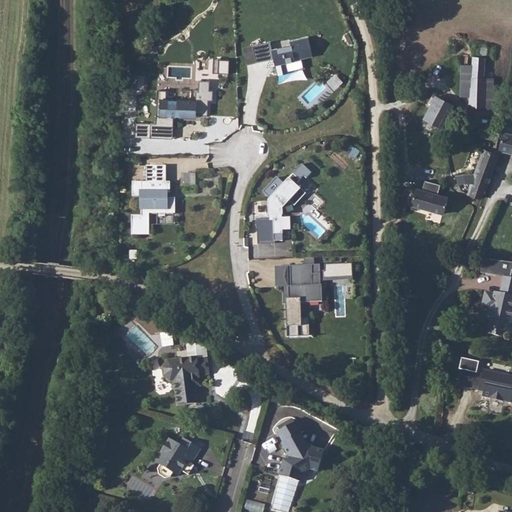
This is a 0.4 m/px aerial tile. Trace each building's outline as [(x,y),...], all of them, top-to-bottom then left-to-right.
[(270,43),(252,46),(256,62),(273,59),(275,66),(276,65),(278,75),(288,73),(288,71),(303,68),(301,56),(312,54),(308,37),(289,41),(290,46),(271,50),(270,43)] [(470,97),(470,107),(497,109),(498,78),(486,78),(487,57),(473,57),(473,65),(462,66),(461,97),(470,97)] [(217,60),(217,73),(230,73),(230,60),(217,60)] [(192,79),(192,67),(169,65),(168,78),(192,79)] [(197,91),(196,100),(197,100),(196,115),(208,115),(209,100),(214,100),(214,91),(210,90),(210,81),(200,81),(199,91),(197,91)] [(441,130),(455,105),(437,95),(424,119),(441,130)] [(196,115),(197,100),(196,100),(161,98),(160,117),(174,117),(196,118),(196,115)] [(173,138),(174,117),(160,117),(158,117),(157,123),(136,123),(136,137),(173,138)] [(501,137),(503,127),(477,123),(476,129),(482,130),(481,134),(501,137)] [(511,128),(506,127),(501,148),(511,150),(511,128)] [(467,192),(479,197),(482,191),(486,192),(497,165),(502,151),(484,146),(483,148),(476,170),(458,173),(459,183),(471,181),(467,192)] [(132,216),(132,233),(149,233),(149,214),(175,214),(175,198),(166,198),(166,193),(170,193),(170,183),(166,183),(166,166),(147,166),(147,182),(132,182),(132,197),(141,197),(141,216),(132,216)] [(196,174),(182,174),(182,184),(196,185),(196,174)] [(273,220),(274,241),(275,241),(283,241),(282,230),(290,230),(290,218),(281,218),(281,208),(289,200),(293,204),(304,193),(295,186),(300,180),(293,174),(268,201),(269,215),(276,215),(276,218),(273,218),(273,220)] [(412,205),(448,215),(449,207),(458,210),(459,201),(453,200),(453,198),(440,195),(441,188),(430,184),(429,191),(415,189),(412,205)] [(274,241),(273,220),(258,221),(259,244),(276,243),(275,241),(274,241)] [(286,303),(287,337),(298,337),(297,303),(322,302),(321,286),(320,286),(320,274),(312,275),(311,265),(290,266),(291,286),(288,286),(289,303),(286,303)] [(490,329),(506,332),(509,318),(511,317),(511,273),(507,273),(503,289),(498,288),(498,290),(488,288),(485,305),(495,307),(490,329)] [(209,374),(206,359),(194,360),(194,358),(164,362),(160,367),(161,378),(165,380),(171,381),(171,386),(170,386),(170,392),(173,392),(175,406),(195,404),(193,387),(199,387),(197,375),(209,374)] [(511,371),(481,365),(478,382),(483,383),(482,391),(489,393),(491,391),(499,392),(501,395),(509,396),(511,378),(511,376),(510,376),(511,371)] [(299,422),(277,432),(282,443),(281,443),(289,457),(282,462),(279,476),(301,482),(305,469),(317,472),(325,450),(309,446),(303,433),(305,431),(299,422)] [(163,473),(167,479),(171,477),(176,473),(180,477),(185,472),(191,476),(198,466),(195,464),(204,450),(187,439),(182,445),(174,439),(158,462),(162,466),(162,468),(163,473)]
